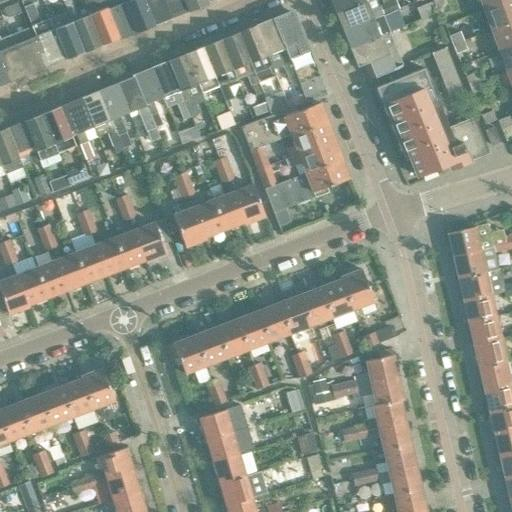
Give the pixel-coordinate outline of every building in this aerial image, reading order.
[(117,37),(101,0),(93,0),(94,1),(83,5),(99,45),(117,37)] [(134,32),(122,0),(101,0),(117,37),(118,39),(134,32)] [(122,0),(134,32),(151,25),(141,0),(122,0)] [(141,0),(151,25),(169,18),(162,0),(141,0)] [(162,0),(169,18),(187,10),(182,0),(162,0)] [(182,0),(187,10),(206,3),(204,0),(182,0)] [(331,0),(337,13),(368,0),(331,0)] [(391,0),(379,5),(376,0),(368,0),(337,13),(344,31),(381,15),(381,16),(399,9),(395,0),(391,0)] [(449,9),(445,0),(442,0),(433,3),(437,12),(438,14),(449,9)] [(479,0),(483,9),(506,0),(479,0)] [(511,0),(506,0),(483,9),(490,29),(511,21),(511,0)] [(54,3),(59,15),(48,19),(64,58),(82,51),(64,5),(63,1),(59,1),(54,3)] [(417,7),(421,18),(437,12),(433,3),(432,1),(417,7)] [(72,2),(64,5),(82,51),(99,45),(83,5),(76,8),(74,9),(72,2)] [(7,18),(21,12),(17,3),(3,8),(7,18)] [(31,38),(43,67),(47,65),(64,58),(48,19),(40,22),(32,3),(23,7),(35,36),(31,38)] [(326,94),(304,40),(292,11),(283,15),(272,19),(297,78),(303,93),(307,102),(317,98),(326,94)] [(381,16),(381,15),(344,31),(350,48),(388,32),(381,16)] [(272,19),(255,26),(273,69),(282,65),(288,81),(297,78),(272,19)] [(511,21),(490,29),(498,49),(511,44),(511,21)] [(273,69),(255,26),(237,33),(257,82),(274,75),(272,69),(273,69)] [(27,28),(18,32),(8,36),(24,75),(43,67),(27,28)] [(370,79),(402,65),(388,32),(350,48),(358,66),(363,64),(370,79)] [(459,32),(449,36),(452,43),(462,39),(459,32)] [(257,82),(237,33),(220,40),(238,83),(236,79),(247,75),(255,96),(262,93),(257,82)] [(0,67),(6,82),(24,75),(8,36),(0,38),(0,67)] [(452,43),(456,54),(467,49),(462,39),(452,43)] [(238,83),(220,40),(202,47),(225,102),(233,98),(228,87),(238,83)] [(511,44),(498,49),(505,70),(511,67),(511,44)] [(225,102),(202,47),(185,54),(204,101),(201,93),(218,86),(224,102),(225,102)] [(434,52),(431,53),(444,86),(459,80),(445,47),(434,52)] [(195,104),(204,101),(185,54),(167,61),(190,117),(198,113),(195,104)] [(183,120),(190,117),(167,61),(150,68),(162,98),(166,108),(176,104),(183,120)] [(162,124),(153,102),(162,98),(150,68),(132,75),(133,77),(152,124),(153,124),(155,128),(162,124)] [(422,68),(378,86),(375,87),(384,110),(432,91),(422,68)] [(476,71),(465,76),(468,83),(479,79),(476,71)] [(152,124),(133,77),(116,84),(128,114),(137,110),(150,141),(159,138),(155,128),(153,124),(152,124)] [(468,83),(472,93),(483,89),(479,79),(468,83)] [(459,80),(444,86),(452,105),(466,99),(464,93),(459,80)] [(128,114),(116,84),(98,91),(122,150),(122,148),(129,145),(118,118),(128,114)] [(122,150),(98,91),(81,98),(96,137),(107,133),(115,153),(122,150)] [(281,91),(263,98),(265,102),(268,111),(270,114),(288,107),(281,91)] [(435,99),(432,91),(384,110),(393,132),(440,113),(434,99),(435,99)] [(303,94),(292,98),(295,106),(307,102),(303,93),(303,94)] [(96,137),(81,98),(63,105),(85,160),(93,156),(87,141),(96,137)] [(317,98),(307,102),(295,106),(240,127),(249,151),(262,146),(289,136),(326,122),(324,116),(319,102),(317,98)] [(252,107),(256,116),(268,111),(265,102),(252,107)] [(74,146),(59,107),(41,114),(60,161),(57,153),(74,146)] [(222,130),(234,125),(228,111),(216,117),(222,130)] [(491,112),(480,117),(483,125),(494,121),(491,112)] [(447,130),(440,113),(393,132),(402,155),(477,124),(474,117),(472,117),(473,119),(447,130)] [(39,160),(42,168),(60,161),(41,114),(23,121),(39,160)] [(511,125),(508,116),(497,120),(500,129),(511,125)] [(39,160),(23,121),(6,129),(21,167),(39,160)] [(289,136),(293,145),(287,148),(290,157),(333,140),(326,122),(289,136)] [(467,158),(487,150),(477,124),(402,155),(404,160),(409,158),(417,176),(448,163),(450,169),(469,161),(467,158)] [(493,128),(485,131),(491,145),(499,141),(493,128)] [(0,165),(4,174),(21,167),(6,129),(0,131),(0,165)] [(302,162),(306,173),(341,159),(333,140),(290,157),(286,158),(289,167),(302,162)] [(262,146),(249,151),(257,170),(269,165),(262,146)] [(233,179),(224,156),(219,158),(227,181),(233,179)] [(213,160),(222,183),(227,181),(219,158),(213,160)] [(285,208),(297,203),(299,204),(301,204),(303,203),(306,203),(306,202),(308,201),(310,199),(310,198),(327,192),(326,187),(348,178),(341,159),(306,173),(277,184),(264,189),(273,213),(285,208)] [(264,189),(277,184),(269,165),(257,170),(264,189)] [(88,179),(83,168),(65,174),(70,185),(88,179)] [(193,194),(185,171),(180,173),(188,196),(193,194)] [(174,176),(183,198),(188,196),(180,173),(174,176)] [(65,174),(48,181),(52,192),(70,185),(65,174)] [(40,196),(50,192),(43,175),(33,179),(40,196)] [(264,215),(252,184),(231,192),(244,224),(264,215)] [(24,188),(13,193),(18,205),(29,201),(24,188)] [(242,222),(243,224),(244,224),(231,192),(212,199),(223,229),(242,222)] [(134,217),(125,194),(120,196),(129,219),(134,217)] [(0,199),(0,211),(15,206),(11,196),(0,199)] [(114,198),(123,221),(129,219),(120,196),(114,198)] [(205,239),(204,237),(223,229),(212,199),(192,206),(205,239)] [(172,214),(184,246),(205,239),(192,206),(172,214)] [(273,213),(278,225),(290,221),(285,208),(273,213)] [(96,232),(87,209),(81,211),(90,234),(96,232)] [(75,213),(84,236),(90,234),(81,211),(75,213)] [(166,254),(153,222),(133,229),(145,262),(166,254)] [(489,224),(478,226),(450,233),(455,256),(493,247),(495,253),(497,253),(507,250),(506,244),(508,243),(507,238),(506,238),(504,229),(491,232),(489,224)] [(55,247),(47,225),(42,227),(51,249),(55,247)] [(37,229),(45,251),(51,249),(42,227),(37,229)] [(145,262),(133,229),(113,237),(125,267),(144,259),(145,262)] [(125,267),(113,237),(94,245),(105,274),(125,267)] [(16,261),(7,240),(3,242),(11,263),(16,261)] [(0,242),(0,253),(5,266),(11,263),(3,242),(0,242)] [(105,274),(94,245),(74,252),(86,282),(105,274)] [(493,247),(455,256),(460,278),(488,271),(498,268),(495,253),(493,247)] [(86,282),(74,252),(55,260),(66,289),(86,282)] [(66,289),(55,260),(35,268),(47,297),(66,289)] [(47,297),(35,268),(16,275),(28,306),(27,304),(47,297)] [(373,301),(361,269),(339,277),(351,309),(373,301)] [(488,271),(460,278),(466,300),(493,294),(488,271)] [(0,307),(4,306),(8,314),(28,306),(16,275),(0,281),(0,307)] [(340,279),(319,287),(330,317),(351,309),(339,277),(340,279)] [(330,317),(319,287),(298,295),(310,325),(330,317)] [(471,322),(498,316),(493,294),(466,300),(471,322)] [(310,325),(298,295),(277,303),(289,333),(310,325)] [(289,333),(277,303),(257,311),(268,341),(289,333)] [(268,341),(257,311),(236,319),(247,349),(268,341)] [(498,316),(471,322),(476,345),(504,338),(498,316)] [(247,349),(236,319),(215,327),(226,357),(247,349)] [(377,344),(397,335),(392,325),(372,333),(362,337),(366,348),(377,344)] [(226,357),(215,327),(194,335),(206,365),(226,357)] [(345,356),(351,353),(343,332),(337,334),(345,356)] [(332,336),(340,358),(345,356),(337,334),(332,336)] [(172,360),(178,357),(184,373),(206,365),(194,335),(167,345),(172,360)] [(481,367),(509,361),(504,338),(476,345),(481,367)] [(359,356),(360,362),(366,360),(369,373),(370,375),(395,369),(391,349),(379,352),(378,348),(359,356)] [(310,374),(301,352),(297,353),(305,376),(310,374)] [(291,356),(300,378),(305,376),(297,353),(291,356)] [(511,373),(509,361),(481,367),(486,389),(511,382),(511,373)] [(266,385),(257,363),(253,365),(262,387),(266,385)] [(247,367),(256,390),(262,387),(253,365),(247,367)] [(375,398),(401,392),(395,369),(370,375),(369,373),(353,376),(354,380),(357,392),(358,397),(374,393),(375,398)] [(113,400),(102,370),(80,379),(91,409),(113,400)] [(91,409),(80,379),(59,387),(70,417),(91,409)] [(217,379),(211,381),(220,403),(225,400),(217,379)] [(311,383),(314,395),(326,392),(323,380),(311,383)] [(354,380),(343,383),(345,395),(357,392),(354,380)] [(211,381),(206,383),(214,405),(220,403),(211,381)] [(511,382),(486,389),(491,412),(511,407),(511,382)] [(343,383),(331,386),(331,387),(334,398),(345,395),(343,383)] [(70,417),(59,387),(37,395),(48,425),(70,417)] [(288,402),(300,399),(297,390),(286,393),(288,402)] [(333,401),(331,391),(326,392),(314,395),(311,396),(314,405),(333,401)] [(375,398),(377,404),(373,405),(376,417),(377,421),(403,415),(400,400),(402,399),(401,392),(375,398)] [(48,425),(37,395),(16,403),(27,433),(48,425)] [(27,433),(16,403),(0,409),(0,426),(6,441),(27,433)] [(511,407),(491,412),(496,433),(511,429),(511,407)] [(224,409),(199,417),(205,440),(254,425),(251,416),(228,423),(224,409)] [(382,444),(408,437),(403,415),(377,421),(380,437),(382,444)] [(234,441),(256,435),(254,425),(205,440),(212,462),(238,454),(234,441)] [(356,440),(367,437),(365,426),(353,429),(356,440)] [(344,443),(356,440),(353,429),(341,432),(344,443)] [(511,429),(496,433),(502,455),(511,452),(511,429)] [(92,453),(83,431),(76,434),(85,456),(92,453)] [(113,432),(102,436),(107,448),(117,444),(113,432)] [(311,433),(297,437),(301,454),(316,450),(311,433)] [(72,436),(81,458),(85,456),(76,434),(72,436)] [(382,444),(386,461),(387,466),(414,460),(408,437),(382,444)] [(125,447),(98,455),(105,478),(132,470),(125,447)] [(43,452),(32,456),(40,478),(51,474),(43,452)] [(511,452),(502,455),(507,479),(511,477),(511,452)] [(218,483),(244,476),(238,454),(212,462),(218,483)] [(414,460),(387,466),(388,472),(376,475),(378,481),(378,484),(390,481),(392,489),(419,482),(414,460)] [(321,476),(318,468),(309,471),(311,479),(321,476)] [(105,478),(94,481),(96,487),(94,487),(98,504),(112,500),(139,491),(132,470),(105,478)] [(363,472),(366,484),(378,481),(376,475),(375,470),(363,472)] [(355,487),(366,484),(363,472),(352,475),(355,487)] [(92,476),(69,483),(71,488),(94,481),(92,476)] [(225,505),(251,498),(244,476),(218,483),(225,505)] [(94,487),(96,487),(94,481),(71,488),(73,494),(94,487)] [(384,511),(393,511),(424,505),(419,482),(392,489),(396,505),(384,508),(385,511),(384,511)] [(144,511),(139,491),(112,500),(115,511),(144,511)] [(227,511),(255,511),(251,498),(225,505),(227,511)] [(40,511),(37,502),(26,506),(28,511),(40,511)]
